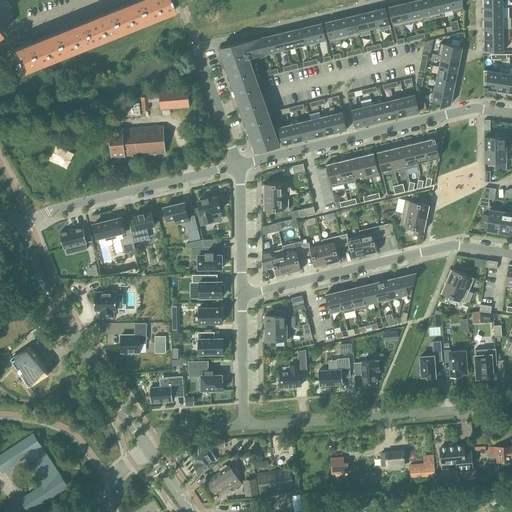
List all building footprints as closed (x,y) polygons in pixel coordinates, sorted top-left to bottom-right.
[(174,11),(169,0),(142,0),(23,48),(22,45),(12,49),(21,72),(174,11)] [(423,16),(419,0),(416,0),(409,2),(414,22),(424,20),(424,16),(423,16)] [(419,0),(423,16),(424,16),(433,14),(429,0),(419,0)] [(429,0),(433,14),(443,12),(439,0),(429,0)] [(439,0),(443,12),(452,9),(450,0),(439,0)] [(450,0),(452,9),(453,9),(454,13),(463,11),(462,0),(450,0)] [(404,25),(414,22),(409,2),(399,4),(404,25)] [(393,27),(404,25),(399,4),(389,7),(393,27)] [(376,10),(380,27),(390,24),(386,7),(376,10)] [(484,18),(503,18),(503,7),(483,8),(483,9),(484,10),(484,14),(484,16),(483,17),(483,18),(484,18)] [(369,29),(380,27),(376,10),(365,12),(369,29)] [(369,29),(365,12),(356,15),(360,32),(369,29)] [(361,35),(360,32),(356,15),(346,17),(351,38),(361,35)] [(340,40),(351,38),(346,17),(335,19),(340,40)] [(483,19),(483,20),(484,21),(484,25),(484,27),(483,27),(483,29),(484,29),(503,29),(503,18),(484,18),(484,19),(483,19)] [(330,42),(340,40),(335,19),(325,22),(330,42)] [(316,42),(326,40),(322,23),(312,25),(316,42)] [(306,45),(316,42),(312,25),(302,28),(306,45)] [(296,47),(306,45),(302,28),(292,30),(296,47)] [(484,40),(504,40),(503,29),(484,29),(483,29),(483,31),(484,31),(484,36),(484,38),(483,38),(483,40),(484,40)] [(296,47),(292,30),(282,32),(286,49),(296,47)] [(276,52),(286,49),(282,32),(272,35),(276,52)] [(276,52),(272,35),(262,37),(266,54),(276,52)] [(266,54),(262,37),(219,48),(222,56),(225,64),(227,69),(244,119),(245,121),(256,152),(281,146),(273,125),(271,126),(255,81),(258,80),(257,79),(261,77),(256,57),(266,54)] [(484,42),(484,47),(484,46),(484,49),(483,49),(483,52),(504,51),(504,40),(484,40),(483,40),(483,42),(484,42)] [(441,56),(460,59),(463,48),(444,44),(440,43),(438,55),(441,56)] [(439,66),(458,70),(460,59),(441,56),(439,66)] [(439,66),(437,78),(456,82),(458,70),(439,66)] [(484,86),(484,90),(488,91),(488,90),(491,90),(491,91),(492,91),(494,91),(494,92),(496,92),(499,72),(484,70),(484,74),(484,75),(485,85),(484,86)] [(499,72),(496,92),(497,92),(498,92),(499,92),(502,92),(503,92),(505,92),(505,93),(507,94),(507,93),(510,74),(499,72)] [(437,78),(434,89),(453,93),(456,82),(437,78)] [(160,91),(162,109),(191,107),(189,89),(160,91)] [(440,107),(451,105),(453,93),(434,89),(432,101),(441,103),(440,107)] [(415,94),(404,97),(409,115),(420,112),(415,94)] [(398,117),(409,115),(404,97),(394,99),(398,117)] [(394,99),(383,102),(388,120),(398,117),(394,99)] [(377,122),(388,120),(383,102),(373,104),(377,122)] [(139,103),(125,104),(126,116),(140,115),(139,103)] [(373,104),(362,107),(366,125),(377,122),(373,104)] [(355,128),(366,125),(362,107),(351,110),(355,128)] [(343,112),(332,114),(336,132),(347,130),(343,112)] [(325,135),(336,132),(332,114),(321,117),(325,135)] [(321,117),(310,119),(315,137),(325,135),(321,117)] [(304,140),(315,137),(310,119),(300,122),(304,140)] [(300,122),(289,125),(294,142),(304,140),(300,122)] [(283,145),(294,142),(289,125),(278,127),(283,145)] [(125,157),(125,156),(166,153),(163,126),(123,129),(123,128),(110,129),(112,157),(125,157)] [(484,137),(485,149),(507,149),(506,131),(494,131),(494,137),(484,137)] [(429,160),(440,157),(441,153),(440,153),(441,148),(442,144),(443,140),(444,140),(445,135),(428,139),(429,140),(426,140),(424,140),(425,141),(424,141),(429,160)] [(429,160),(424,141),(424,140),(417,142),(417,143),(414,143),(413,143),(417,163),(418,163),(429,160)] [(401,146),(406,169),(419,166),(418,163),(417,163),(413,143),(412,144),(412,143),(405,145),(405,146),(403,146),(403,145),(401,146)] [(389,149),(395,172),(406,169),(401,146),(393,148),(394,148),(391,149),(391,148),(389,149),(390,149),(389,149)] [(395,172),(389,149),(382,150),(382,151),(379,152),(379,151),(377,152),(382,175),(395,172)] [(507,162),(507,149),(485,149),(485,162),(495,162),(495,164),(494,164),(494,170),(507,170),(507,162)] [(366,175),(366,179),(380,176),(374,152),(366,154),(366,155),(363,156),(363,155),(362,155),(362,156),(366,175)] [(355,178),(366,175),(362,156),(361,156),(361,155),(354,157),(354,158),(352,158),(350,158),(350,159),(355,178)] [(355,178),(350,159),(350,158),(342,160),(343,161),(340,161),(340,160),(338,161),(339,161),(338,161),(344,184),(356,181),(355,178)] [(344,184),(338,161),(331,163),(328,164),(328,163),(326,164),(331,187),(344,184)] [(292,166),(294,173),(305,170),(303,163),(292,166)] [(113,166),(114,175),(125,174),(124,165),(113,166)] [(263,184),(264,197),(289,197),(289,183),(281,183),(281,182),(280,182),(280,183),(269,183),(269,182),(268,182),(268,183),(263,184)] [(491,188),(485,187),(481,198),(489,199),(491,188)] [(214,219),(212,213),(221,211),(219,206),(221,205),(218,195),(202,199),(202,200),(198,201),(200,208),(197,208),(201,225),(206,224),(205,221),(214,219)] [(289,197),(264,197),(264,210),(289,210),(289,197)] [(430,205),(429,205),(426,204),(426,203),(425,203),(425,204),(414,202),(414,201),(413,200),(413,201),(405,200),(402,213),(427,218),(430,205)] [(188,231),(197,229),(194,216),(188,217),(184,202),(179,204),(178,203),(173,205),(164,207),(167,221),(175,219),(177,224),(186,222),(188,231)] [(315,213),(314,206),(299,210),(300,217),(315,213)] [(486,231),(499,233),(502,211),(503,211),(503,207),(490,206),(486,231)] [(134,242),(142,241),(150,239),(149,235),(147,227),(155,225),(153,217),(152,210),(139,213),(139,214),(133,216),(134,220),(129,221),(134,242)] [(499,233),(511,235),(511,229),(511,212),(503,211),(502,211),(499,233)] [(426,223),(426,222),(427,219),(427,218),(402,213),(400,226),(425,231),(425,228),(425,224),(426,224),(426,223)] [(123,252),(124,252),(135,249),(130,229),(124,230),(121,218),(120,218),(113,220),(113,217),(110,217),(110,220),(94,224),(97,234),(96,234),(98,242),(120,237),(123,251),(123,252)] [(385,224),(388,236),(395,234),(392,222),(385,224)] [(264,234),(265,234),(279,231),(277,223),(262,227),(262,234),(264,234)] [(381,237),(388,236),(385,224),(378,226),(381,237)] [(359,230),(360,235),(365,255),(367,255),(378,252),(377,251),(377,249),(378,249),(378,248),(377,248),(376,245),(377,244),(376,244),(374,239),(381,237),(378,226),(371,227),(359,230)] [(60,232),(64,249),(75,246),(77,252),(87,249),(85,243),(86,243),(87,243),(83,227),(82,227),(61,232),(60,232)] [(353,258),(364,255),(365,255),(360,235),(348,238),(347,233),(340,235),(343,246),(350,245),(351,250),(350,250),(350,251),(351,251),(352,254),(351,254),(351,255),(352,255),(353,257),(353,258)] [(321,239),(322,244),(327,264),(329,264),(340,261),(339,260),(339,258),(340,258),(340,257),(339,257),(338,254),(339,254),(339,253),(338,253),(336,248),(343,246),(340,235),(333,237),(321,239)] [(284,248),(285,253),(284,253),(288,269),(289,273),(291,273),(302,270),(301,270),(301,267),(302,267),(302,266),(301,266),(300,263),(301,263),(301,262),(300,262),(298,257),(305,256),(302,244),(302,241),(282,246),(283,249),(284,248)] [(326,265),(327,264),(322,244),(310,247),(309,242),(302,244),(305,256),(312,254),(313,259),(312,259),(312,260),(313,260),(314,263),(313,263),(313,264),(314,264),(315,266),(315,267),(326,265)] [(198,258),(198,269),(222,269),(222,254),(213,255),(213,252),(211,252),(211,247),(204,247),(192,247),(192,258),(198,258)] [(276,273),(277,276),(288,274),(289,273),(288,269),(284,253),(285,253),(284,248),(262,254),(262,266),(274,263),(275,268),(274,269),(275,269),(276,272),(275,273),(276,273)] [(486,267),(497,269),(498,262),(487,260),(486,267)] [(446,279),(446,280),(446,281),(469,290),(474,278),(452,269),(451,268),(446,279)] [(407,291),(413,290),(414,283),(415,275),(416,272),(396,277),(401,296),(408,294),(407,291)] [(225,285),(222,285),(222,282),(206,282),(205,275),(192,275),(193,283),(200,283),(200,298),(222,298),(222,295),(225,295),(225,285)] [(396,277),(385,280),(389,299),(400,296),(401,296),(396,277)] [(378,301),(389,299),(385,280),(373,283),(378,301)] [(469,290),(446,281),(445,282),(444,285),(443,287),(444,287),(443,291),(442,290),(441,293),(464,303),(469,290)] [(373,283),(361,285),(367,308),(367,304),(378,301),(373,283)] [(355,311),(367,308),(361,285),(350,288),(355,311)] [(350,288),(338,291),(343,313),(355,311),(350,288)] [(106,292),(95,292),(95,307),(101,307),(101,317),(114,317),(114,310),(116,310),(116,292),(114,292),(114,290),(106,290),(106,292)] [(343,314),(343,313),(338,291),(326,294),(330,313),(342,310),(343,314)] [(302,296),(291,298),(293,305),(304,302),(302,296)] [(480,311),(491,313),(492,306),(481,304),(480,311)] [(193,323),(223,323),(222,307),(198,308),(199,316),(193,316),(193,323)] [(275,315),(265,315),(265,328),(291,327),(291,328),(296,326),(296,325),(295,325),(295,316),(287,316),(287,309),(275,309),(275,315)] [(491,313),(480,311),(480,323),(494,322),(493,313),(491,313)] [(135,335),(121,335),(121,353),(124,353),(124,355),(132,355),(132,353),(139,353),(139,343),(147,343),(147,323),(135,323),(135,335)] [(305,336),(312,334),(309,323),(302,325),(305,336)] [(494,325),(495,337),(502,337),(501,325),(494,325)] [(291,327),(265,328),(265,340),(276,340),(276,346),(284,346),(284,340),(291,340),(291,328),(291,327)] [(397,338),(397,330),(389,331),(390,339),(397,338)] [(198,332),(198,339),(199,339),(199,354),(223,353),(223,338),(210,338),(210,332),(198,332)] [(165,336),(155,337),(155,343),(161,343),(161,353),(166,353),(166,337),(165,336)] [(420,357),(422,376),(427,376),(427,378),(436,377),(435,361),(443,361),(441,341),(432,342),(433,356),(420,357)] [(14,355),(10,359),(28,386),(32,386),(48,375),(49,374),(47,370),(32,345),(14,355)] [(497,360),(496,348),(475,350),(476,357),(476,363),(477,378),(493,377),(492,365),(497,365),(497,360)] [(290,371),(280,372),(281,387),(293,386),(296,386),(301,386),(300,382),(300,372),(307,371),(307,364),(306,349),(298,351),(298,365),(290,365),(290,371)] [(444,350),(445,362),(451,362),(452,376),(461,375),(461,373),(466,372),(465,351),(451,352),(450,349),(444,350)] [(319,386),(328,385),(343,384),(342,377),(350,377),(350,365),(349,358),(347,358),(337,359),(338,370),(333,370),(318,371),(319,378),(319,386)] [(379,360),(362,361),(362,362),(354,363),(355,375),(363,374),(363,383),(369,382),(377,382),(375,370),(379,370),(379,368),(379,360)] [(498,372),(505,372),(504,360),(497,360),(498,372)] [(222,375),(214,375),(214,370),(208,370),(208,361),(189,362),(189,371),(199,371),(199,383),(201,383),(201,390),(212,390),(212,392),(221,392),(221,390),(223,390),(223,382),(222,382),(222,375)] [(168,386),(150,388),(151,403),(173,401),(173,397),(184,396),(183,376),(168,377),(168,386)] [(48,482),(21,499),(29,511),(67,486),(62,478),(59,474),(40,446),(39,443),(33,434),(0,455),(0,466),(3,471),(29,453),(48,482)] [(211,447),(225,446),(225,438),(211,439),(211,447)] [(448,446),(439,447),(441,470),(457,468),(457,472),(474,470),(472,450),(465,451),(464,444),(456,445),(455,443),(448,444),(448,446)] [(511,446),(489,448),(489,454),(497,453),(498,461),(511,460),(511,446),(511,447),(511,446)] [(197,463),(194,465),(199,472),(217,460),(210,449),(199,447),(199,456),(195,458),(197,463)] [(386,464),(387,469),(406,467),(404,449),(385,451),(385,453),(380,453),(381,464),(386,464)] [(330,457),(332,474),(349,473),(348,462),(344,462),(344,459),(344,457),(330,457)] [(268,460),(254,463),(255,469),(269,467),(268,460)] [(434,463),(410,464),(411,477),(435,475),(434,463)] [(219,469),(221,472),(206,482),(215,495),(217,494),(219,498),(224,494),(225,495),(242,484),(230,466),(228,467),(226,464),(219,469)] [(257,473),(260,494),(260,495),(293,490),(294,493),(301,492),(297,467),(257,473)] [(256,478),(256,479),(243,480),(245,496),(259,494),(256,478)]
